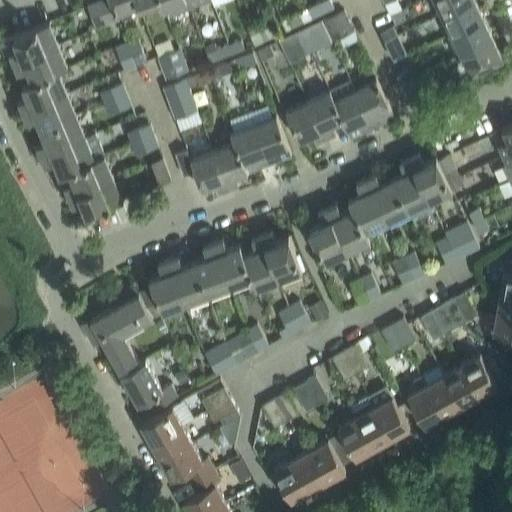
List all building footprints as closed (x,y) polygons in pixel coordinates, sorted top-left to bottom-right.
[(107,22),(98,0),(96,0),(88,3),(96,26),(107,22)] [(118,18),(116,13),(111,0),(98,0),(107,22),(118,18)] [(139,4),(137,0),(111,0),(116,13),(139,4)] [(191,8),(187,0),(160,0),(167,16),(191,8)] [(334,6),(331,0),(318,0),(308,5),(313,16),(334,6)] [(467,0),(436,0),(442,12),(467,0)] [(483,16),(475,0),(467,0),(442,12),(452,31),(483,16)] [(328,29),(349,18),(344,8),(323,18),(328,29)] [(299,12),(287,17),(282,19),(286,29),(303,21),(299,12)] [(493,36),(483,16),(452,31),(461,51),(493,36)] [(333,39),(354,29),(349,18),(328,29),(333,39)] [(58,43),(49,19),(0,39),(0,41),(5,54),(10,52),(14,61),(58,43)] [(317,32),(312,23),(301,29),(305,38),(317,32)] [(276,33),(272,24),(251,34),(255,44),(276,33)] [(396,34),(392,25),(381,30),(385,39),(396,34)] [(301,40),(305,38),(301,29),(280,39),(290,59),(306,51),(301,40)] [(401,43),(396,34),(385,39),(389,48),(401,43)] [(502,56),(493,36),(461,51),(471,71),(502,56)] [(139,37),(127,41),(136,63),(147,59),(139,37)] [(241,38),(229,43),(232,52),(244,48),(241,38)] [(136,63),(127,41),(116,45),(124,68),(136,63)] [(68,65),(58,43),(14,61),(18,71),(27,67),(32,78),(32,79),(58,68),(59,69),(68,65)] [(210,60),(232,52),(229,43),(217,47),(215,43),(205,47),(210,60)] [(274,52),(270,43),(257,49),(262,58),(274,52)] [(180,47),(158,55),(162,66),(184,58),(180,47)] [(244,66),(257,62),(253,52),(231,60),(234,70),(244,66)] [(188,69),(184,58),(162,66),(166,77),(188,69)] [(234,70),(231,60),(209,68),(212,78),(234,70)] [(411,63),(399,69),(404,78),(415,73),(411,63)] [(67,91),(59,69),(58,68),(32,79),(32,78),(22,82),(28,95),(18,99),(23,109),(67,91)] [(212,78),(209,68),(196,73),(200,82),(212,77),(212,78)] [(190,87),(186,76),(164,84),(168,95),(190,87)] [(395,116),(376,77),(355,87),(373,126),(395,116)] [(373,126),(355,87),(350,78),(330,88),(334,97),(333,97),(343,118),(342,119),(351,136),(363,131),(373,126)] [(414,99),(404,78),(393,83),(403,104),(414,99)] [(105,101),(127,92),(122,81),(100,90),(105,101)] [(172,106),(193,98),(190,87),(168,95),(172,106)] [(333,97),(334,97),(330,88),(308,98),(327,137),(336,133),(332,124),(342,119),(343,118),(333,97)] [(77,113),(67,91),(23,109),(27,119),(36,115),(41,128),(77,113)] [(131,103),(127,92),(105,101),(109,112),(131,103)] [(197,109),(193,98),(172,106),(175,117),(197,109)] [(327,137),(308,98),(286,109),(300,139),(312,133),(317,142),(327,137)] [(41,154),(86,135),(77,113),(41,128),(46,140),(37,144),(41,154)] [(277,115),(254,123),(269,162),(291,154),(277,115)] [(154,133),(150,122),(127,130),(132,141),(154,133)] [(511,122),(503,127),(509,140),(498,145),(502,154),(511,149),(511,122)] [(254,123),(231,131),(234,141),(236,140),(244,161),(248,170),(269,162),(254,123)] [(95,131),(86,135),(41,154),(45,164),(54,160),(60,173),(69,169),(69,168),(95,157),(104,153),(95,131)] [(158,145),(154,133),(132,141),(136,153),(158,145)] [(236,140),(234,141),(214,148),(229,188),(239,184),(236,175),(248,170),(244,161),(236,140)] [(229,188),(214,148),(191,157),(187,147),(176,151),(184,174),(196,169),(202,187),(215,183),(219,192),(229,188)] [(511,149),(502,154),(507,163),(504,165),(509,177),(511,176),(511,149)] [(445,171),(438,158),(437,155),(424,160),(420,151),(410,156),(431,199),(453,189),(453,188),(449,180),(445,171)] [(113,176),(104,153),(95,157),(69,168),(69,169),(74,180),(64,184),(68,194),(113,176)] [(460,175),(449,153),(438,158),(445,171),(449,180),(460,175)] [(431,199),(410,156),(400,160),(404,170),(393,175),(409,210),(431,199)] [(172,178),(163,157),(152,161),(160,183),(172,178)] [(409,210),(393,175),(381,181),(376,171),(366,176),(387,220),(409,210)] [(464,183),(460,175),(449,180),(453,188),(464,183)] [(122,198),(113,176),(68,194),(72,205),(82,201),(87,213),(122,198)] [(387,220),(366,176),(357,181),(361,190),(349,196),(353,205),(354,205),(366,230),(387,220)] [(354,205),(353,205),(342,211),(337,202),(328,206),(348,250),(371,239),(366,230),(354,205)] [(469,210),(475,221),(483,216),(478,205),(469,210)] [(348,250),(328,206),(318,211),(322,220),(309,226),(325,260),(348,250)] [(488,227),(483,216),(475,221),(480,231),(488,227)] [(480,245),(467,219),(445,230),(447,235),(458,256),(480,245)] [(302,270),(289,234),(276,239),(272,229),(262,233),(279,278),(302,270)] [(279,278),(262,233),(252,237),(255,246),(244,251),(243,251),(253,277),(252,277),(256,287),(279,278)] [(458,256),(447,235),(437,240),(447,261),(458,256)] [(243,251),(244,251),(241,241),(228,246),(224,236),(214,240),(231,285),(252,277),(253,277),(243,251)] [(231,285),(214,240),(203,244),(206,254),(195,258),(208,294),(231,285)] [(415,250),(404,255),(414,277),(425,271),(415,250)] [(208,294),(195,258),(183,263),(180,253),(169,257),(186,302),(208,294)] [(414,277),(404,255),(393,260),(403,282),(414,277)] [(511,256),(506,256),(501,289),(511,290),(511,256)] [(186,302),(169,257),(159,261),(162,270),(149,275),(153,285),(163,310),(163,311),(186,302)] [(371,270),(361,276),(371,297),(382,292),(371,270)] [(371,297),(361,276),(350,281),(360,302),(371,297)] [(152,314),(163,310),(153,285),(140,290),(92,317),(121,369),(140,359),(124,330),(152,314)] [(477,311),(465,288),(454,295),(466,317),(477,311)] [(511,311),(511,290),(501,289),(497,309),(511,311)] [(466,317),(454,295),(443,301),(455,324),(466,317)] [(299,298),(289,304),(301,325),(311,319),(299,298)] [(321,298),(309,304),(317,318),(329,312),(321,298)] [(455,324),(443,301),(432,307),(444,330),(455,324)] [(301,325),(289,304),(278,310),(286,324),(279,328),(283,335),(301,325)] [(444,330),(432,307),(419,314),(432,337),(444,330)] [(511,332),(511,311),(497,309),(494,330),(511,332)] [(415,337),(403,314),(392,320),(405,343),(415,337)] [(163,318),(157,321),(161,330),(168,327),(163,318)] [(405,343),(392,320),(380,327),(392,350),(405,343)] [(258,322),(247,327),(259,348),(269,343),(258,322)] [(259,348),(247,327),(237,333),(248,354),(259,348)] [(248,354),(237,333),(226,339),(237,360),(248,354)] [(226,339),(216,345),(227,366),(237,360),(226,339)] [(366,364),(353,342),(343,347),(356,370),(366,364)] [(227,366),(216,345),(205,351),(217,372),(227,366)] [(356,370),(343,347),(331,354),(343,377),(356,370)] [(480,351),(462,362),(479,393),(498,383),(480,351)] [(146,356),(140,359),(121,369),(139,401),(148,396),(154,407),(178,394),(171,382),(163,386),(146,356)] [(479,393),(462,362),(444,371),(462,403),(479,393)] [(440,364),(422,374),(426,382),(426,381),(444,413),(462,403),(444,371),(440,364)] [(184,366),(174,371),(181,382),(190,377),(184,366)] [(327,396),(315,373),(304,378),(317,401),(327,396)] [(444,413),(426,381),(426,382),(422,374),(413,378),(418,386),(408,392),(426,423),(444,413)] [(317,401),(304,378),(292,385),(304,408),(317,401)] [(208,408),(230,395),(224,384),(201,397),(208,408)] [(296,413),(283,390),(273,395),(286,419),(296,413)] [(392,435),(374,404),(369,393),(351,403),(357,414),(374,445),(392,435)] [(393,394),(374,404),(392,435),(410,425),(393,394)] [(240,413),(230,395),(208,408),(214,419),(220,416),(224,422),(240,413)] [(286,419),(273,395),(262,402),(274,425),(286,419)] [(183,422),(172,404),(141,421),(151,439),(183,422)] [(374,445),(357,414),(338,424),(356,455),(374,445)] [(193,440),(183,422),(151,439),(161,457),(193,440)] [(346,467),(329,436),(310,446),(328,478),(346,467)] [(202,457),(193,440),(161,457),(172,475),(185,468),(191,479),(214,466),(208,455),(202,457)] [(328,478),(310,446),(293,456),(310,488),(328,478)] [(310,488),(293,456),(274,467),(275,469),(282,480),(292,498),(310,488)] [(221,478),(214,466),(191,479),(198,490),(184,497),(191,511),(200,511),(226,498),(216,481),(221,478)] [(275,469),(268,473),(275,484),(282,480),(275,469)] [(233,511),(226,498),(200,511),(233,511)]
